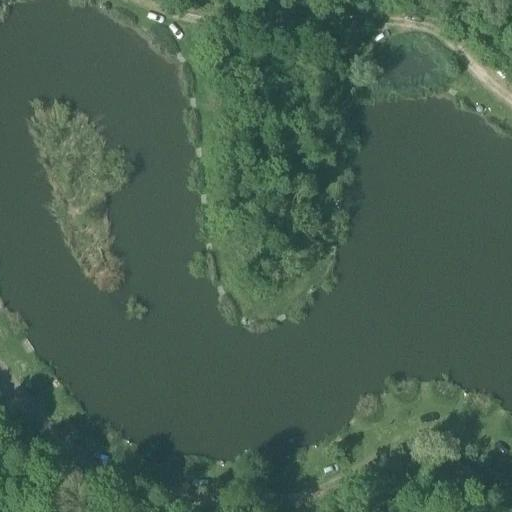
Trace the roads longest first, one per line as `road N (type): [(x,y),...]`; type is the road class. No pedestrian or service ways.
road 1 (track): [(511,488),(484,458),(418,443),(288,498),(196,497),(116,477),(42,414),(0,359)]
road 2 (track): [(125,0),(209,29),(299,35),(426,24),(459,43),(487,84),(511,100)]
